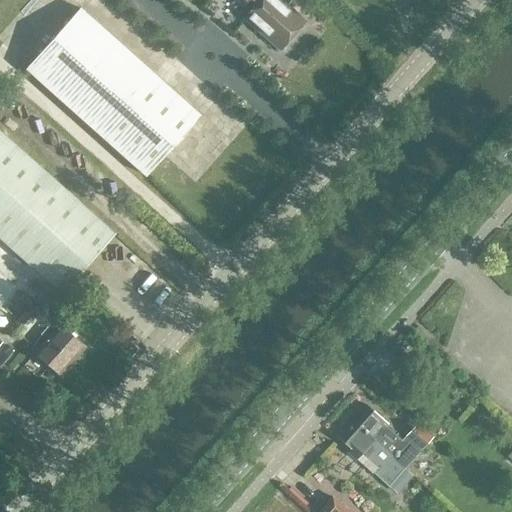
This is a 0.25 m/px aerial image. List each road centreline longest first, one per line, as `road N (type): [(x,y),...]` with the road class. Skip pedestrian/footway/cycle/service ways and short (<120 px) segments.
road 1 (unclassified): [(10,511),(468,0)]
road 2 (tertiary): [(190,511),(511,152)]
road 3 (track): [(0,64),(228,268)]
